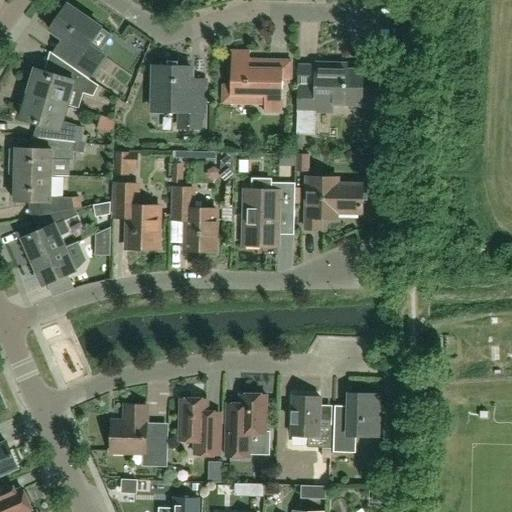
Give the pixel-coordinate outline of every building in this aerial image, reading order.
[(58,46),(53,53),(88,78),(103,57),(87,45),(99,28),(68,6),(50,31),(62,40),(58,46)] [(281,79),(289,79),(290,62),(279,62),(248,61),(248,53),(231,52),(230,88),(222,88),(222,105),(263,106),(263,113),(280,114),(281,79)] [(65,106),(66,105),(78,109),(87,80),(60,60),(57,69),(55,76),(35,70),(27,95),(65,106)] [(330,104),(360,105),(360,108),(373,109),(377,105),(377,92),(374,89),(361,88),(362,72),(345,72),(345,66),(316,66),(315,88),(298,88),(297,113),(297,136),(316,136),(316,113),(316,104),(330,104)] [(189,100),(190,82),(190,70),(153,69),(151,112),(177,113),(177,128),(204,129),(205,100),(189,100)] [(42,138),(42,139),(74,142),(76,126),(61,122),(65,106),(27,95),(20,119),(45,127),(43,133),(42,138)] [(82,143),(74,142),(42,139),(41,144),(40,150),(15,149),(15,150),(10,150),(9,175),(14,175),(50,176),(69,176),(70,160),(73,160),(74,152),(81,153),(84,153),(85,144),(82,143)] [(215,146),(215,169),(223,169),(223,146),(215,146)] [(129,153),(114,152),(112,174),(128,175),(128,168),(138,169),(138,154),(129,154),(129,153)] [(309,173),(309,155),(295,154),(295,172),(309,173)] [(193,191),(182,190),(183,164),(172,164),(173,190),(172,220),(179,220),(185,221),(184,250),(214,251),(215,211),(193,211),(193,191)] [(41,209),(42,216),(74,209),(76,209),(82,208),(79,197),(71,198),(49,197),(50,176),(14,175),(14,201),(39,201),(41,209)] [(361,213),(361,201),(367,201),(367,188),(361,187),(361,186),(335,185),(335,179),(306,179),(305,230),(313,231),(320,231),(320,220),(335,220),(335,213),(361,213)] [(120,218),(127,218),(125,249),(157,250),(159,208),(136,207),(137,185),(115,184),(114,218),(120,218)] [(276,247),(276,235),(277,211),(285,211),(293,211),(294,184),(270,184),(270,192),(243,191),(242,246),(276,247)] [(21,239),(31,263),(64,249),(59,237),(69,232),(64,221),(78,215),(76,209),(74,209),(42,216),(38,217),(40,222),(43,229),(21,239)] [(111,227),(95,234),(94,256),(110,256),(111,227)] [(64,249),(31,263),(42,287),(75,273),(64,249)] [(226,404),(225,457),(249,457),(250,433),(264,433),(266,395),(240,394),(240,405),(233,405),(226,404)] [(341,426),(334,426),(333,426),(332,452),(355,453),(355,435),(377,436),(378,395),(348,394),(347,426),(341,426)] [(330,467),(330,448),(331,423),(325,423),(318,422),(319,397),(292,396),(291,436),(307,436),(306,447),(322,448),(321,459),(324,459),(324,467),(330,467)] [(213,411),(206,411),(206,400),(180,400),(179,440),(194,440),(194,454),(219,455),(220,411),(213,411)] [(156,467),(166,467),(166,464),(167,446),(145,445),(145,423),(146,406),(125,405),(124,422),(111,422),(111,452),(142,453),(152,453),(152,467),(156,467)] [(0,475),(16,468),(5,442),(0,444),(0,475)] [(209,462),(208,483),(221,483),(222,462),(209,462)] [(121,493),(137,494),(138,481),(122,479),(121,493)] [(0,511),(29,511),(35,510),(35,509),(31,511),(30,509),(32,504),(28,496),(23,494),(22,489),(15,492),(13,486),(11,481),(0,485),(0,511)] [(172,511),(197,511),(198,499),(180,498),(173,498),(173,508),(172,511)]
